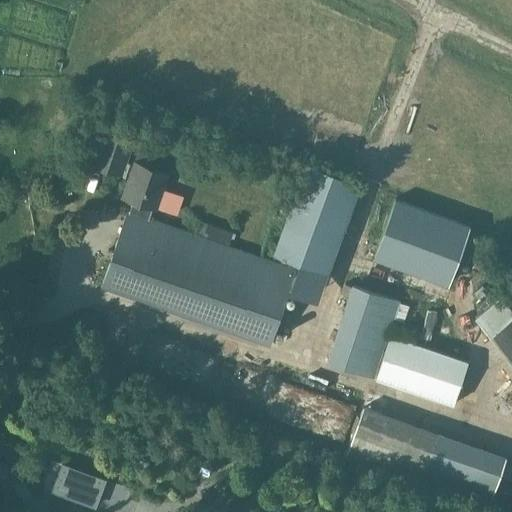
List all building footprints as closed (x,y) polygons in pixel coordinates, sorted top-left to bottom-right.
[(273,260),(150,218),(153,208),(156,210),(157,207),(175,213),(181,197),(163,190),(168,174),(137,164),(136,168),(124,164),(131,145),(101,135),(91,165),(132,178),(131,182),(127,181),(122,198),(133,202),(130,211),(127,210),(101,285),(271,344),(287,293),(296,269),(273,260)] [(315,303),(360,185),(308,166),(273,260),(296,269),(287,293),(315,303)] [(394,199),(374,256),(449,283),(470,226),(394,199)] [(195,232),(227,244),(232,231),(199,219),(195,232)] [(328,362),(374,378),(400,301),(354,286),(328,362)] [(511,319),(484,341),(511,378),(511,319)] [(376,379),(452,404),(467,360),(391,335),(376,379)] [(0,459),(23,474),(34,457),(11,442),(0,459)] [(62,465),(53,492),(95,507),(104,480),(62,465)]
